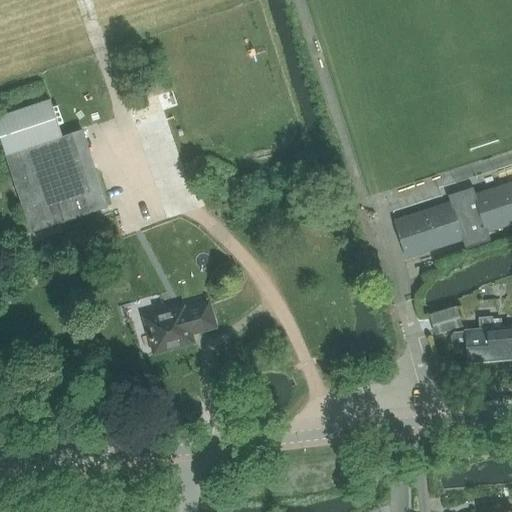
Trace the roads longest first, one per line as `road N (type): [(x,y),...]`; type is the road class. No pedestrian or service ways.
road 1 (tertiary): [(0,465),(511,416)]
road 2 (unknown): [(354,435),(268,286),(121,161)]
